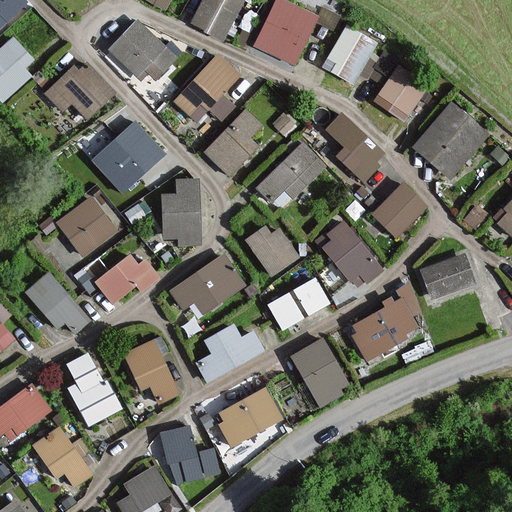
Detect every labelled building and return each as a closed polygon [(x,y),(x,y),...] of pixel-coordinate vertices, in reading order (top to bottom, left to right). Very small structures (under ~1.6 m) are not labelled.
[(0,0),(0,26),(23,3),(20,0),(0,0)] [(147,0),(163,8),(167,0),(147,0)] [(241,0),(202,0),(190,23),(220,40),(241,0)] [(314,17),(278,0),(277,0),(255,46),(291,64),(314,17)] [(174,60),(135,22),(107,50),(137,80),(146,71),(154,79),(174,60)] [(375,44),(346,27),(322,68),(351,85),(375,44)] [(31,61),(11,39),(0,49),(0,99),(2,102),(29,77),(22,70),(31,61)] [(236,77),(216,57),(174,102),(194,121),(207,108),(219,119),(233,105),(220,94),(236,77)] [(111,93),(85,66),(76,74),(71,68),(44,94),(61,112),(69,104),(84,119),(111,93)] [(423,88),(398,70),(375,102),(400,120),(423,88)] [(484,134),(450,105),(413,148),(447,177),(484,134)] [(259,127),(243,112),(204,152),(227,175),(254,148),(245,140),(259,127)] [(384,157),(341,115),(327,130),(346,148),(338,156),(362,180),(384,157)] [(164,154),(135,123),(94,161),(123,192),(164,154)] [(325,167),(304,144),(258,188),(273,204),(287,190),(294,197),(325,167)] [(198,181),(177,182),(178,194),(162,195),(164,238),(178,238),(179,246),(200,245),(198,181)] [(423,208),(401,186),(373,215),(395,237),(423,208)] [(114,233),(90,200),(60,221),(84,255),(114,233)] [(511,201),(505,209),(509,213),(501,223),(511,233),(511,201)] [(384,270),(344,223),(330,234),(335,240),(324,250),(352,283),(361,275),(368,284),(384,270)] [(273,237),(267,228),(249,240),(273,275),(299,257),(281,231),(273,237)] [(244,285),(223,255),(172,291),(186,310),(190,307),(198,318),(244,285)] [(139,267),(129,256),(97,282),(114,302),(135,286),(141,292),(159,278),(145,261),(139,267)] [(475,283),(467,256),(425,269),(433,296),(475,283)] [(90,322),(49,274),(26,294),(59,332),(67,325),(75,335),(90,322)] [(331,303),(317,278),(271,303),(284,328),(331,303)] [(414,327),(399,301),(392,305),(388,299),(380,304),(383,310),(352,327),(357,335),(354,337),(366,360),(402,339),(400,335),(414,327)] [(0,305),(0,349),(11,340),(0,327),(0,321),(8,315),(0,305)] [(261,352),(251,333),(237,340),(230,327),(203,342),(211,356),(196,364),(206,382),(261,352)] [(351,389),(324,340),(294,357),(321,405),(351,389)] [(176,395),(151,343),(123,356),(139,390),(148,386),(156,404),(176,395)] [(85,355),(65,365),(76,386),(68,390),(87,426),(119,409),(105,383),(101,385),(85,355)] [(52,415),(31,386),(0,409),(0,438),(4,435),(11,445),(52,415)] [(282,420),(266,391),(221,415),(225,423),(221,425),(232,446),(282,420)] [(185,429),(161,435),(169,463),(181,460),(186,480),(197,477),(185,429)] [(91,478),(59,432),(33,450),(55,482),(63,477),(73,491),(91,478)] [(214,442),(198,444),(201,470),(218,468),(214,442)] [(0,472),(0,485),(12,477),(5,468),(0,472)] [(137,511),(167,494),(151,469),(124,485),(131,496),(117,505),(121,511),(137,511)] [(22,511),(14,503),(2,511),(22,511)]
